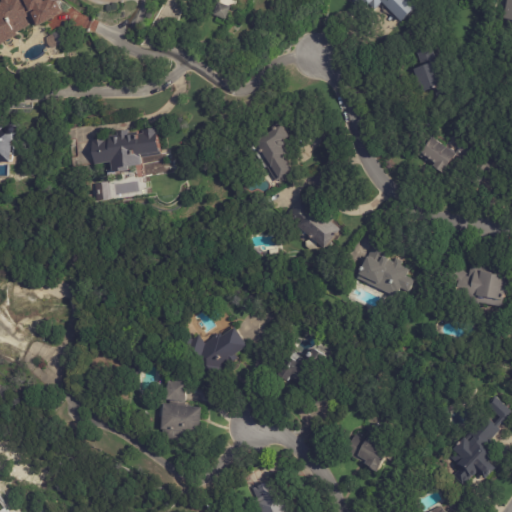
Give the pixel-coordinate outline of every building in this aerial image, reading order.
[(56,0),(57,1),(57,0),(63,11),(60,12),(61,13),(41,23),(41,22),(32,26),(30,22),(29,23),(25,15),(21,17),(25,25),(13,31),(15,34),(0,41),(0,0),(56,0)] [(407,0),(414,7),(399,23),(380,3),(373,10),(367,4),(365,6),(359,0),(356,3),(352,0),(407,0)] [(511,0),(505,0),(501,19),(511,21),(511,0)] [(229,8),(224,20),(213,15),(218,3),(229,8)] [(67,38),(68,40),(54,48),(48,38),(55,34),(53,32),(60,27),(67,38)] [(411,69),(432,62),(440,86),(420,93),(411,69)] [(284,162),(290,171),(279,178),(279,179),(274,182),(255,151),(259,148),(254,141),(270,131),(269,129),(271,128),(272,129),(279,125),(287,137),(276,144),(285,157),(282,159),(284,162)] [(22,135),(23,162),(0,163),(0,126),(11,126),(11,130),(18,129),(20,127),(22,127),(25,127),(27,129),(28,132),(27,134),(25,135),(22,135)] [(155,127),(160,155),(139,159),(140,164),(127,166),(127,170),(112,172),(110,161),(94,164),(89,139),(115,135),(114,130),(125,128),(125,132),(130,131),(131,134),(141,132),(140,129),(155,127)] [(445,149),(454,155),(440,174),(430,167),(432,163),(423,157),(422,159),(413,153),(419,145),(423,147),(430,138),(445,149)] [(488,166),(483,173),(476,169),(481,161),(488,166)] [(106,198),(91,200),(89,183),(104,180),(106,198)] [(305,202),(312,208),(313,207),(323,216),(325,213),(334,221),(332,224),(340,231),(323,250),(298,228),(300,225),(289,216),(302,200),(305,202)] [(378,245),(387,249),(383,257),(395,263),(397,259),(404,263),(402,267),(410,272),(407,277),(415,281),(408,294),(398,289),(394,297),(359,279),(361,276),(359,275),(368,258),(369,258),(376,244),(378,245)] [(470,269),(471,265),(511,274),(508,295),(504,294),(501,308),(458,300),(461,286),(446,271),(454,263),(467,275),(465,277),(468,277),(470,269)] [(30,297),(54,308),(48,322),(39,318),(13,327),(9,337),(0,333),(0,310),(1,308),(4,309),(5,306),(7,305),(7,304),(10,303),(9,300),(27,292),(30,297)] [(236,328),(247,346),(236,353),(240,359),(230,365),(227,360),(208,373),(206,370),(202,373),(189,353),(184,356),(177,346),(179,345),(178,343),(191,334),(193,338),(200,334),(206,342),(215,336),(214,335),(218,333),(220,336),(235,327),(236,328)] [(317,352),(327,358),(316,374),(319,383),(326,381),(331,400),(312,405),(309,388),(290,376),(287,382),(278,376),(289,358),(297,363),(301,357),(306,361),(313,349),(317,352)] [(185,385),(182,408),(200,409),(198,434),(192,434),(191,443),(162,441),(163,431),(160,431),(162,405),(164,406),(166,382),(185,384),(185,385)] [(506,407),(511,413),(505,421),(504,421),(498,427),(501,430),(491,441),(496,445),(490,453),(492,455),(490,458),(491,459),(488,462),(495,469),(486,479),(480,474),(480,475),(476,472),(476,473),(476,474),(474,477),(472,476),(471,478),(470,478),(464,484),(454,476),(461,468),(457,465),(458,463),(454,459),(458,454),(453,450),(464,438),(469,443),(473,438),(472,437),(488,418),(495,424),(500,418),(486,405),(494,397),(506,407)] [(368,442),(370,443),(371,442),(374,441),(377,443),(378,446),(391,453),(380,472),(350,455),(360,437),(368,442)] [(422,470),(416,463),(420,458),(427,465),(422,470)] [(259,511),(254,500),(256,499),(252,489),(256,487),(256,486),(265,482),(265,484),(271,481),(281,504),(283,508),(282,508),(283,511),(259,511)] [(445,505),(444,504),(452,500),(455,507),(447,511),(445,505)]
